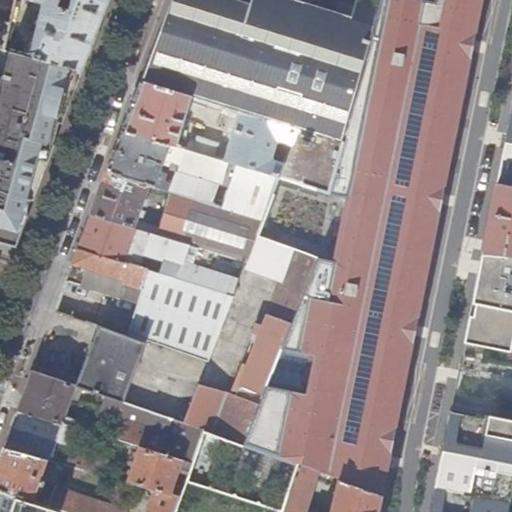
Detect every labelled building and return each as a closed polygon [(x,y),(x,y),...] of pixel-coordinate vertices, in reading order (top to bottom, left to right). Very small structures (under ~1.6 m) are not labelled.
[(110,0),(33,0),(34,2),(46,4),(33,56),(84,71),(99,32),(110,0)] [(368,59),(381,0),(357,0),(352,26),(348,25),(346,35),(225,0),(172,0),(156,44),(142,81),(194,96),(222,106),(241,114),(263,121),(298,132),(344,145),(359,95),(368,59)] [(339,478),(384,494),(432,258),(454,151),(485,0),(381,0),(368,59),(359,95),(344,145),(329,193),(280,178),(270,202),(264,220),(258,235),(296,249),(320,258),(260,405),(245,444),(298,463),(320,471),(339,478)] [(79,84),(84,71),(33,56),(14,51),(9,70),(16,67),(79,84)] [(64,124),(79,84),(16,67),(9,70),(7,77),(6,77),(5,79),(0,98),(0,242),(18,248),(23,234),(17,232),(19,222),(20,223),(20,221),(26,219),(31,200),(35,201),(42,184),(59,138),(53,136),(57,121),(64,124)] [(131,111),(124,128),(177,146),(183,128),(200,134),(205,117),(189,112),(194,96),(142,81),(131,111)] [(266,173),(280,178),(285,165),(277,161),(275,157),(280,144),(284,143),(292,146),(298,132),(263,121),(241,114),(225,160),(239,165),(266,173)] [(114,155),(108,171),(149,184),(173,192),(213,204),(220,187),(182,175),(178,176),(176,176),(173,183),(159,179),(165,164),(170,166),(172,161),(182,164),(189,149),(177,146),(124,128),(114,155)] [(329,193),(344,145),(298,132),(292,146),(285,165),(280,178),(329,193)] [(200,138),(195,151),(215,157),(219,144),(200,138)] [(213,204),(264,220),(270,202),(238,193),(232,182),(239,165),(225,160),(215,157),(195,151),(189,149),(182,164),(178,176),(182,175),(220,187),(213,204)] [(511,153),(505,153),(499,184),(511,186),(511,153)] [(270,202),(280,178),(266,173),(239,165),(232,182),(238,193),(270,202)] [(100,194),(92,214),(160,235),(162,227),(136,219),(139,213),(143,215),(145,209),(141,207),(149,184),(108,171),(100,194)] [(491,221),(485,253),(511,255),(511,186),(499,184),(491,221)] [(162,227),(160,235),(189,244),(247,263),(258,235),(264,220),(213,204),(173,192),(162,227)] [(17,232),(23,234),(35,201),(31,200),(26,219),(20,221),(20,223),(19,222),(17,232)] [(86,229),(79,248),(125,263),(128,255),(133,257),(134,252),(144,256),(164,262),(160,274),(176,279),(189,244),(160,235),(92,214),(86,229)] [(285,276),(296,249),(258,235),(247,263),(285,276)] [(73,265),(67,282),(124,299),(130,284),(145,289),(150,271),(140,268),(125,263),(79,248),(73,265)] [(231,394),(260,405),(320,258),(296,249),(285,276),(265,326),(258,324),(252,339),(253,339),(258,341),(244,374),(240,373),(231,394)] [(128,255),(125,263),(140,268),(144,256),(134,252),(133,257),(128,255)] [(511,255),(485,253),(467,341),(511,350),(511,255)] [(140,305),(128,338),(145,344),(146,341),(147,342),(208,363),(234,297),(176,279),(160,274),(150,271),(145,289),(130,284),(124,299),(140,305)] [(99,327),(89,354),(137,368),(147,342),(146,341),(145,344),(128,338),(99,327)] [(253,339),(240,373),(244,374),(258,341),(253,339)] [(113,399),(124,403),(137,368),(89,354),(86,362),(76,387),(77,387),(83,390),(113,399)] [(29,385),(20,410),(65,423),(73,400),(77,387),(76,387),(34,372),(29,385)] [(183,423),(205,431),(245,444),(260,405),(231,394),(197,385),(183,423)] [(77,387),(73,400),(79,402),(83,390),(77,387)] [(183,459),(194,462),(205,431),(183,423),(124,403),(113,399),(109,412),(128,418),(120,440),(139,446),(183,459)] [(511,419),(453,407),(446,441),(511,463),(511,419)] [(12,431),(5,449),(49,460),(106,476),(110,462),(77,453),(75,460),(55,454),(59,442),(71,446),(73,443),(98,451),(104,435),(65,423),(20,410),(12,431)] [(511,463),(446,441),(442,459),(511,472),(511,463)] [(157,490),(172,494),(183,459),(139,446),(127,482),(157,490)] [(0,462),(0,492),(33,503),(38,490),(42,491),(44,487),(40,485),(49,460),(5,449),(0,462)] [(508,511),(511,499),(511,472),(442,459),(438,480),(431,511),(508,511)] [(380,511),(384,494),(339,478),(331,511),(321,511),(320,511),(308,507),(320,471),(298,463),(283,510),(289,511),(380,511)] [(61,511),(62,511),(122,511),(123,509),(56,487),(48,507),(61,511)] [(175,511),(181,497),(172,494),(157,490),(148,511),(175,511)] [(33,503),(0,492),(0,511),(60,511),(61,511),(48,507),(33,503)]
